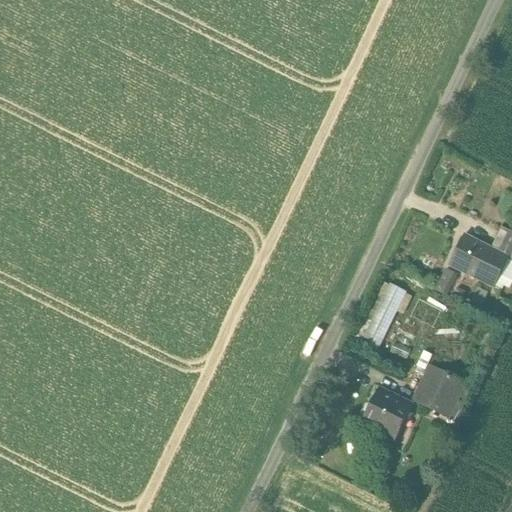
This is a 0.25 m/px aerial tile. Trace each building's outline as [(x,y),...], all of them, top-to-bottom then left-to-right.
[(511,233),(503,228),(492,250),(509,259),(508,260),(511,262),(511,233)] [(492,250),(464,237),(450,265),(494,287),(508,260),(509,259),(492,250)] [(458,276),(446,270),(435,290),(447,297),(458,276)] [(407,291),(391,284),(364,340),(379,348),(407,291)] [(465,385),(431,368),(414,402),(448,419),(465,385)] [(414,404),(378,388),(361,427),(396,444),(414,404)]
